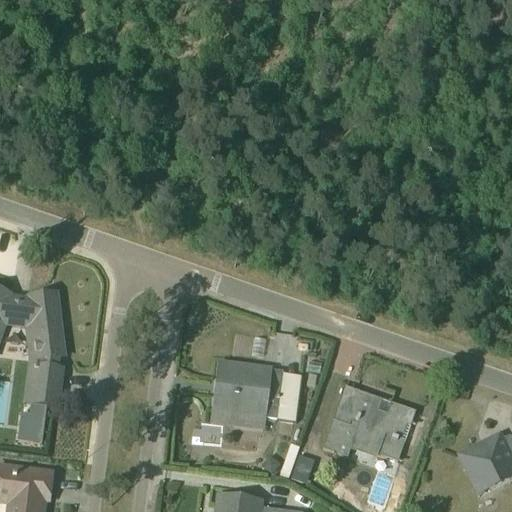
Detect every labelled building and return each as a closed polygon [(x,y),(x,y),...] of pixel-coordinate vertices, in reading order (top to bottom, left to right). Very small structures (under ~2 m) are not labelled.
[(10,298),(0,294),(0,338),(3,329),(22,332),(27,369),(22,407),(31,408),(32,396),(58,399),(62,361),(56,297),(26,300),(26,306),(8,304),(10,298)] [(301,378),(216,367),(209,427),(262,434),(264,422),(294,426),(301,378)] [(414,415),(342,391),(322,452),(345,460),(347,453),(374,462),(375,458),(397,466),(414,415)] [(466,453),(456,458),(476,499),(511,482),(511,439),(508,438),(500,442),(498,437),(466,453)] [(3,511),(41,511),(42,506),(47,507),(50,477),(0,471),(0,508),(4,509),(3,511)] [(262,505),(218,499),(216,511),(267,511),(261,511),(262,505)]
